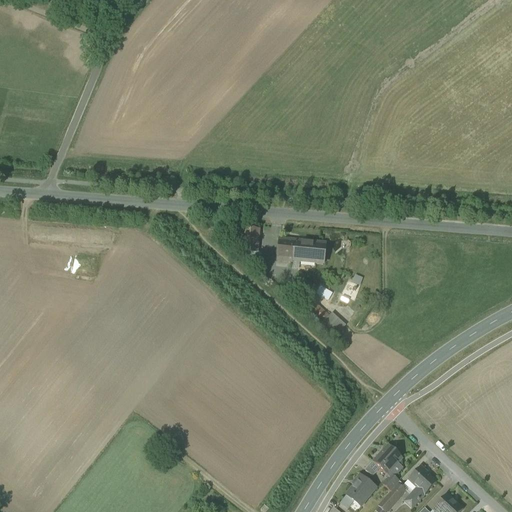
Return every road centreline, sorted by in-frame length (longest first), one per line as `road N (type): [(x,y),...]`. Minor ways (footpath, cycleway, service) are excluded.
road 1 (unclassified): [(46,195),(511,233)]
road 2 (unclassified): [(127,0),(46,195)]
road 3 (tertiary): [(384,405),(434,361),(511,313)]
road 4 (residential): [(499,511),(384,405)]
road 5 (tertiary): [(303,511),(384,405)]
